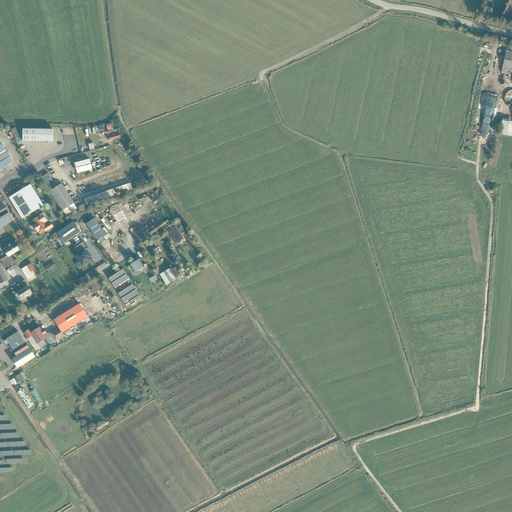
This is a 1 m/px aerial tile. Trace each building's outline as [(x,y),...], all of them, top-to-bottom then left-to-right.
[(511,2),(506,0),(502,0),(498,13),(507,17),(511,5),(511,2)] [(511,52),(505,51),(502,73),(511,74),(511,52)] [(499,134),(511,136),(511,122),(501,121),(499,134)] [(17,140),(22,138),(17,127),(13,129),(17,140)] [(54,132),(23,132),(23,144),(54,145),(54,132)] [(0,141),(0,172),(14,164),(0,141)] [(75,163),(77,173),(92,169),(90,159),(75,163)] [(50,173),(44,176),(49,185),(55,181),(50,173)] [(130,183),(83,199),(85,205),(132,189),(130,183)] [(75,204),(62,184),(50,192),(62,211),(75,204)] [(31,185),(10,198),(22,219),(44,206),(31,185)] [(0,219),(10,213),(3,202),(0,203),(0,219)] [(47,221),(43,214),(33,220),(35,224),(34,224),(37,232),(43,228),(45,231),(54,226),(52,222),(46,225),(44,222),(47,221)] [(98,218),(89,224),(100,240),(109,234),(98,218)] [(57,233),(64,243),(80,232),(73,222),(57,233)] [(178,225),(169,230),(177,245),(187,239),(178,225)] [(21,251),(15,240),(3,247),(8,255),(10,258),(11,257),(21,251)] [(75,247),(79,253),(85,250),(87,248),(82,242),(75,247)] [(92,260),(85,250),(79,253),(75,256),(82,266),(92,260)] [(11,257),(10,258),(8,255),(0,260),(2,263),(5,268),(14,262),(11,257)] [(131,265),(135,273),(148,266),(144,257),(131,265)] [(45,267),(49,273),(57,268),(53,262),(45,267)] [(27,266),(21,269),(27,278),(33,275),(29,269),(27,266)] [(172,267),(162,274),(168,284),(178,277),(172,267)] [(129,279),(123,269),(109,278),(115,288),(129,279)] [(139,294),(132,284),(118,293),(125,303),(139,294)] [(33,295),(27,286),(16,292),(22,302),(33,295)] [(62,328),(64,332),(91,316),(83,302),(56,318),(62,328)] [(39,345),(48,340),(44,333),(41,328),(31,333),(33,336),(39,345)] [(64,332),(62,328),(53,333),(58,341),(67,337),(64,332)] [(51,346),(58,341),(53,333),(51,329),(44,333),(48,340),(51,346)] [(29,339),(33,336),(31,333),(30,330),(25,333),(29,339)] [(9,340),(11,344),(24,336),(22,332),(9,340)] [(12,346),(25,338),(24,336),(11,344),(12,346)] [(12,346),(15,350),(28,342),(25,338),(12,346)] [(18,356),(34,347),(30,341),(28,342),(15,350),(18,356)] [(15,358),(20,368),(39,356),(34,347),(18,356),(15,358)]
